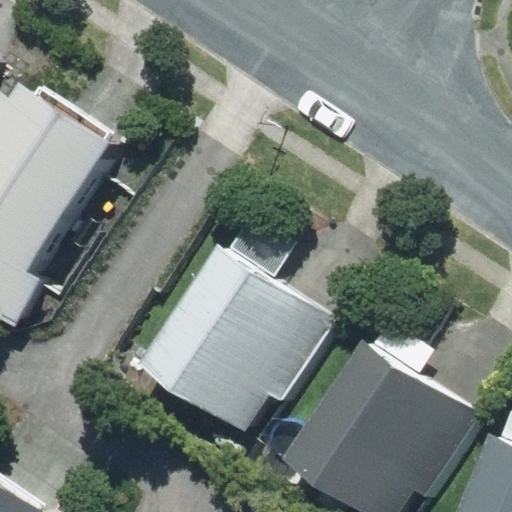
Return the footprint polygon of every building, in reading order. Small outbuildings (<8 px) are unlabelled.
[(0,115),(32,72),(0,49),(0,115)] [(152,154),(52,79),(0,149),(0,298),(29,321),(152,154)] [(299,405),(362,322),(295,271),(319,240),(279,210),(163,362),(259,435),(288,397),(299,405)] [(455,349),(412,317),(306,457),(379,511),(428,511),(498,420),(437,374),(455,349)] [(0,511),(77,511),(0,458),(0,511)] [(511,511),(511,460),(487,511),(511,511)]
